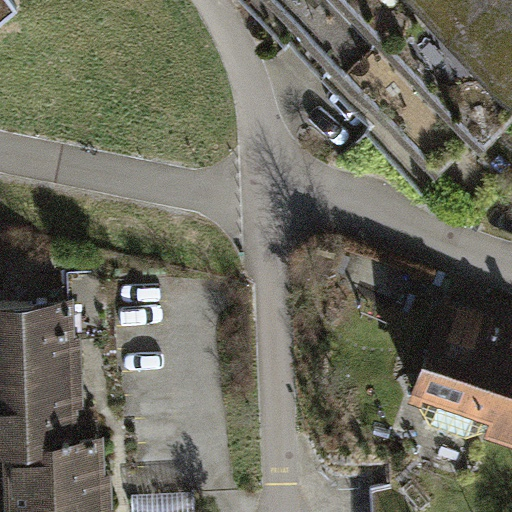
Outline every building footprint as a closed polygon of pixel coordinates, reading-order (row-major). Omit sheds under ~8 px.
[(0,0),(0,25),(16,14),(5,0),(0,0)] [(511,0),(281,0),(437,164),(474,129),(481,137),(511,107),(511,0)] [(511,433),(511,321),(444,296),(408,391),(418,395),(429,419),(467,432),(488,424),(511,433)] [(72,306),(0,309),(0,379),(75,376),(72,306)] [(75,376),(0,379),(0,448),(12,448),(78,445),(75,376)] [(78,445),(12,448),(14,511),(102,511),(99,444),(78,445)] [(431,511),(431,484),(373,487),(373,511),(431,511)]
